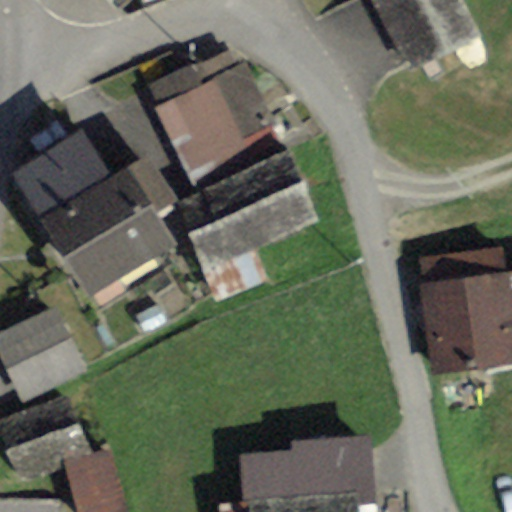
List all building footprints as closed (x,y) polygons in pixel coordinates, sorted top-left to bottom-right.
[(461,0),(372,0),(410,70),(478,36),(461,0)] [(158,108),(153,110),(197,195),(286,152),(272,129),(276,126),(245,65),(200,87),(158,108)] [(148,87),(158,108),(200,87),(190,66),(148,87)] [(12,175),(40,221),(109,178),(82,133),(12,175)] [(175,205),(202,272),(254,251),(320,222),(286,152),(197,195),(175,205)] [(89,299),(175,245),(155,214),(177,201),(147,154),(126,167),(109,178),(40,221),(89,299)] [(420,287),(508,273),(504,248),(416,261),(420,287)] [(266,281),(254,251),(202,272),(215,302),(266,281)] [(420,287),(433,376),(511,364),(511,272),(508,273),(420,287)] [(55,304),(0,331),(0,359),(22,406),(89,373),(55,304)] [(65,398),(0,421),(0,441),(21,483),(66,470),(63,462),(90,455),(65,398)] [(356,507),(373,506),(370,438),(288,443),(291,453),(241,455),(245,506),(354,496),(356,507)] [(128,511),(109,450),(90,455),(63,462),(66,470),(78,511),(128,511)] [(245,506),(215,509),(215,511),(356,511),(356,507),(354,496),(245,506)]
